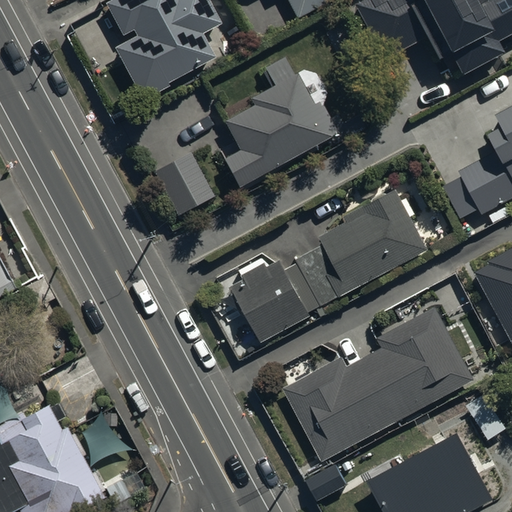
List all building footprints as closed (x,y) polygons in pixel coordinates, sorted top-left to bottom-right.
[(207,0),(123,0),(109,8),(126,40),(135,35),(139,43),(118,55),(144,103),(218,63),(206,40),(224,30),(207,0)] [(286,0),(295,15),(325,0),(286,0)] [(496,33),(511,24),(511,0),(354,0),(351,2),(381,56),(429,30),(445,61),(455,55),(461,67),(503,45),(496,33)] [(223,115),(237,142),(220,151),(236,182),(337,128),(320,97),(315,100),(300,73),(296,65),(250,90),(254,98),(223,115)] [(485,124),(497,146),(459,167),(481,208),(511,191),(511,90),(494,100),(502,115),(485,124)] [(151,166),(177,214),(215,194),(189,146),(151,166)] [(310,311),(309,308),(321,301),(348,286),(428,243),(398,190),(394,182),(342,210),(347,218),(319,233),(322,238),(295,253),(299,260),(286,266),(278,253),(230,279),(262,337),(310,311)] [(511,248),(475,269),(511,336),(511,248)] [(0,295),(16,286),(0,257),(0,295)] [(288,396),(321,458),(474,375),(441,313),(434,302),(376,333),(383,345),(348,363),(342,351),(281,384),(288,396)] [(66,421),(60,425),(45,399),(0,423),(0,511),(13,511),(23,507),(26,511),(59,511),(104,488),(66,421)] [(364,474),(385,511),(456,511),(492,492),(455,425),(364,474)] [(302,476),(314,497),(346,479),(335,458),(302,476)]
